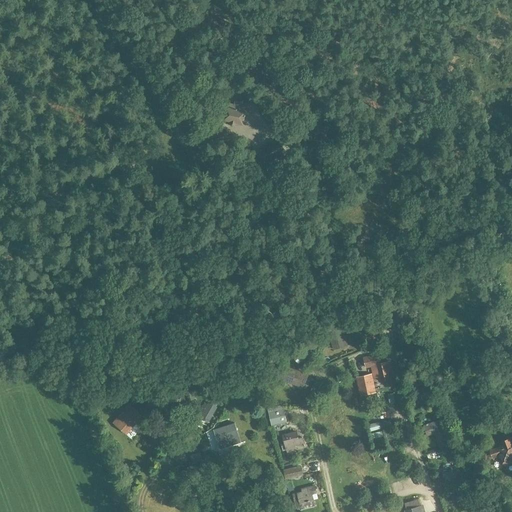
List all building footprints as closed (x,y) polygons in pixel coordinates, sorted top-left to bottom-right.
[(223,121),(243,125),(248,103),(241,101),(239,110),(226,107),(223,121)] [(286,152),(279,140),(258,152),(265,164),(286,152)] [(401,310),(390,310),(390,320),(386,320),(386,323),(390,323),(390,329),(395,329),(395,323),(401,323),(401,310)] [(334,349),(347,346),(341,327),(331,329),(334,342),(332,344),(334,349)] [(311,358),(301,348),(294,354),(304,364),(311,358)] [(379,353),(363,357),(366,368),(371,367),(371,366),(381,363),(379,353)] [(493,361),(468,369),(472,380),(497,372),(493,361)] [(376,365),(379,377),(380,380),(391,378),(390,373),(392,373),(390,366),(388,366),(387,363),(376,365)] [(289,369),(285,380),(299,385),(301,381),(305,382),(308,376),(289,369)] [(373,387),(374,387),(372,375),(357,378),(360,389),(364,388),(365,395),(374,393),(373,387)] [(438,405),(430,385),(422,388),(424,394),(420,396),(423,403),(430,401),(433,406),(438,405)] [(192,391),(186,393),(190,406),(196,404),(192,391)] [(159,393),(146,394),(147,408),(159,407),(159,393)] [(214,396),(200,419),(208,423),(222,400),(214,396)] [(134,409),(129,405),(114,423),(127,433),(132,427),(131,426),(135,421),(139,424),(142,420),(132,411),(134,409)] [(286,423),(284,410),(269,413),(271,426),(286,423)] [(437,442),(447,439),(440,420),(423,427),(428,439),(435,436),(437,442)] [(235,424),(214,430),(220,449),(241,442),(235,424)] [(208,433),(212,442),(217,439),(213,431),(208,433)] [(302,438),(298,439),(297,432),(283,435),(287,450),(294,449),(293,446),(303,443),(302,438)] [(372,434),(373,443),(382,442),(382,434),(372,434)] [(500,456),(503,464),(511,460),(511,449),(510,445),(491,452),(493,458),(500,456)] [(200,452),(190,455),(192,464),(203,461),(200,452)] [(303,475),(300,466),(285,469),(287,479),(303,475)] [(443,474),(445,485),(461,482),(457,466),(451,468),(452,472),(443,474)] [(190,481),(183,467),(176,471),(182,484),(190,481)] [(203,482),(184,490),(189,503),(209,495),(203,482)] [(302,489),(303,493),(293,495),(297,509),(301,507),(301,504),(314,501),(312,494),(316,493),(314,486),(302,489)]
